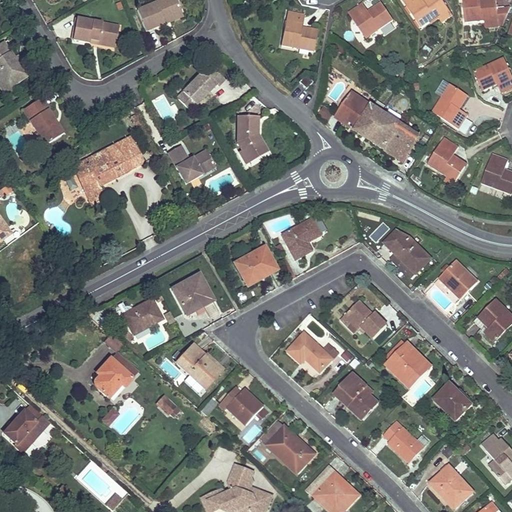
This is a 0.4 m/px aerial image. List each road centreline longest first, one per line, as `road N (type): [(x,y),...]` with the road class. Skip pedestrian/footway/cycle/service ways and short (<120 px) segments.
road 1 (residential): [(415,511),(228,330),(358,255),(511,406)]
road 2 (tertiary): [(0,339),(269,197)]
road 3 (residential): [(223,26),(96,88),(61,73),(15,0)]
road 4 (residential): [(315,129),(262,85),(223,26)]
road 5 (tertiary): [(400,198),(474,237),(511,245)]
